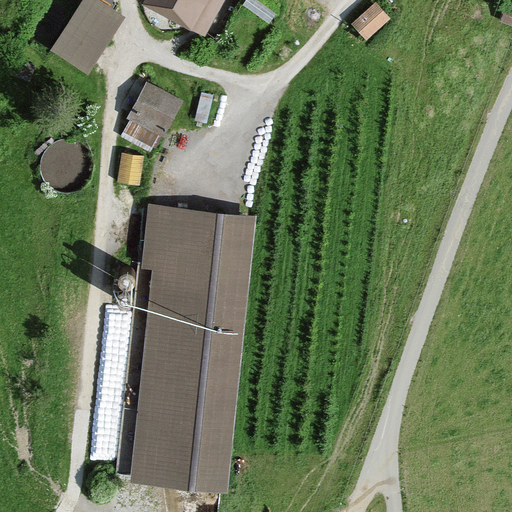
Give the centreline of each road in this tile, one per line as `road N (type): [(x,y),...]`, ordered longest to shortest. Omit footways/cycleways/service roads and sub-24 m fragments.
road 1 (track): [(63,511),(74,484),(111,123),(135,39),(187,67),(269,79),(294,66),(352,0)]
road 2 (motorway): [(511,382),(467,511)]
